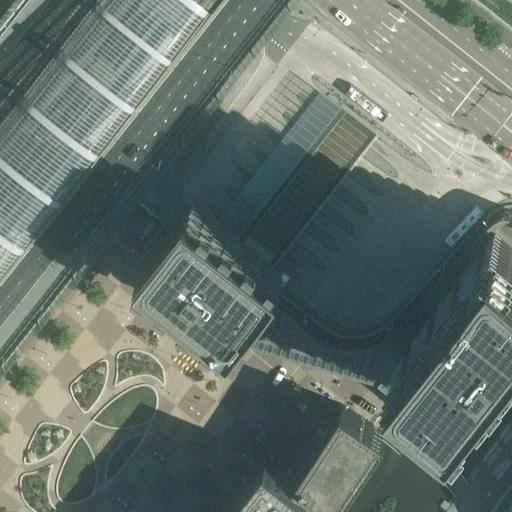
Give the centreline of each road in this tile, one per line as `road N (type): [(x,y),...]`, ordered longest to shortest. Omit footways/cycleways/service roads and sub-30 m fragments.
road 1 (primary): [(0,310),(246,0)]
road 2 (secondary): [(333,0),(511,134)]
road 3 (residential): [(0,307),(58,233),(0,187)]
road 4 (secondary): [(511,75),(415,0)]
